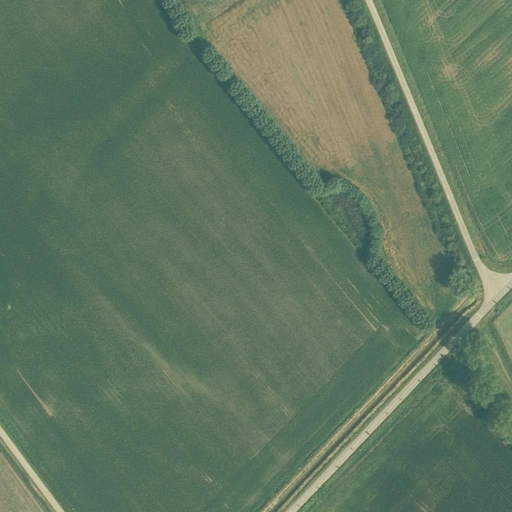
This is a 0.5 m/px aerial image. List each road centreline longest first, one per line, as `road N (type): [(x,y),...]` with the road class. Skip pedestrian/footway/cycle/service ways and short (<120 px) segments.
road 1 (unclassified): [(496,303),(368,0)]
road 2 (unclassified): [(294,511),(496,303)]
